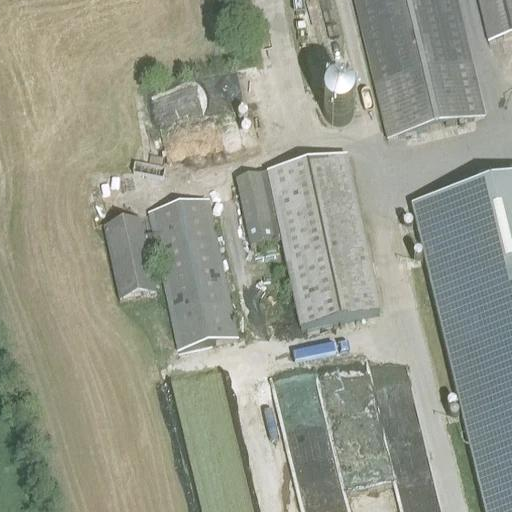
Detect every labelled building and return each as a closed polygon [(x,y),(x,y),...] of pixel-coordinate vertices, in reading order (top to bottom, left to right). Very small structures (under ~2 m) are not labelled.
[(456,0),(352,0),(386,142),(484,119),(456,0)] [(511,0),(477,0),(487,43),(511,37),(511,0)] [(323,105),(322,112),(323,119),(328,125),(334,128),(341,128),(347,125),(351,119),(353,112),(351,105),(347,100),(341,97),(334,97),(328,100),(323,105)] [(380,316),(347,159),(235,183),(249,251),(280,244),(299,333),(380,316)] [(511,511),(511,184),(410,209),(482,511),(511,511)] [(178,354),(237,341),(208,203),(147,216),(152,237),(143,239),(140,222),(103,230),(119,303),(155,296),(149,263),(158,261),(178,354)]
